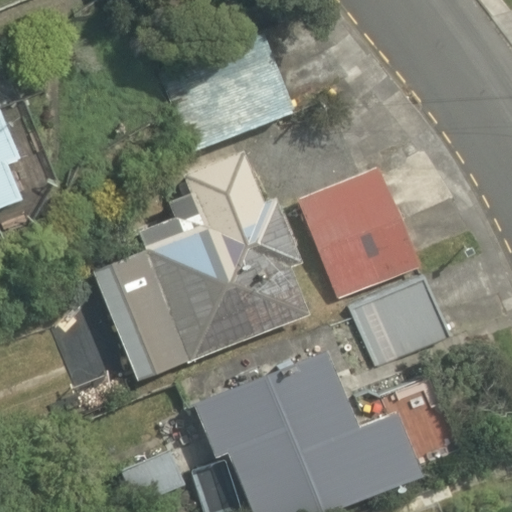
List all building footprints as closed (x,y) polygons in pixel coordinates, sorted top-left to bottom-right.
[(165,71),(188,145),(237,130),(347,95),(324,20),(165,71)] [(0,191),(12,187),(0,156),(0,141),(17,135),(1,92),(0,92),(0,191)] [(295,311),(237,130),(188,145),(164,153),(181,208),(89,237),(129,363),(295,311)] [(379,154),(292,186),(331,289),(418,256),(379,154)] [(411,265),(342,294),(373,365),(441,335),(411,265)] [(348,405),(313,318),(167,376),(198,455),(223,445),(249,511),(312,511),(453,456),(421,376),(348,405)]
